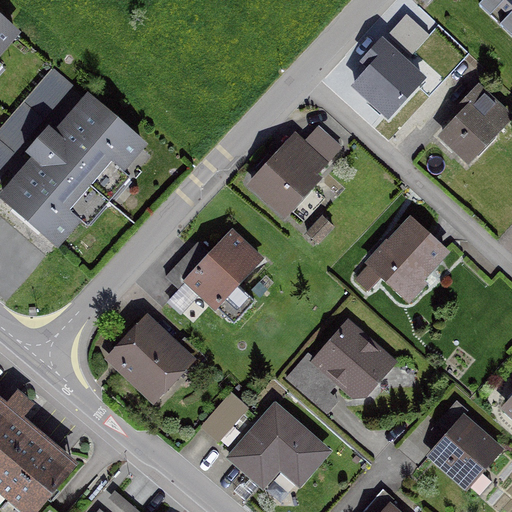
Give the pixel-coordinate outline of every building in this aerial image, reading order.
[(511,0),(492,0),(511,18),(511,0)] [(429,35),(407,15),(389,36),(411,56),(429,35)] [(0,50),(15,33),(0,19),(0,50)] [(364,61),(372,68),(356,86),(388,116),(422,79),(381,42),(364,61)] [(508,117),(478,89),(458,109),(463,114),(444,135),(469,159),(508,117)] [(45,153),(52,159),(29,185),(20,178),(4,197),(57,243),(142,144),(89,99),(73,117),(81,125),(58,151),(51,145),(45,153)] [(304,144),(297,137),(253,185),(284,214),(340,149),(318,129),(304,144)] [(412,221),(388,246),(387,245),(370,263),(405,295),(445,252),(412,221)] [(254,301),(237,285),(260,260),(231,233),(204,261),(192,250),(166,277),(179,289),(188,280),(234,323),(254,301)] [(174,348),(145,321),(112,357),(150,393),(163,379),(168,383),(189,361),(196,368),(206,357),(184,337),(174,348)] [(308,396),(328,373),(353,395),(365,394),(393,363),(348,324),(316,361),(308,355),(287,378),(308,396)] [(205,423),(222,438),(248,408),(231,393),(205,423)] [(481,473),(500,452),(462,418),(469,411),(457,401),(437,424),(449,434),(431,453),(465,483),(477,470),(481,473)] [(325,451),(276,408),(233,457),(264,484),(284,460),(303,477),(325,451)] [(0,489),(26,511),(34,511),(70,470),(0,410),(0,489)] [(394,511),(388,506),(394,499),(383,489),(364,511),(394,511)] [(141,511),(114,490),(108,499),(124,511),(141,511)]
